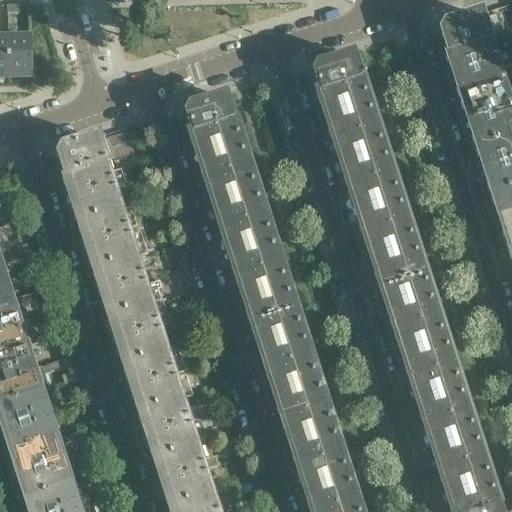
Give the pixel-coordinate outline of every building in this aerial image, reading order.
[(6,6),(6,14),(18,14),(18,6),(6,6)] [(498,38),(493,20),(482,23),(480,16),(445,27),(441,35),(447,54),(484,42),(485,43),(488,42),(488,41),(498,38)] [(7,39),(8,78),(31,78),(30,38),(7,39)] [(0,39),(0,78),(8,78),(7,39),(0,39)] [(497,69),(492,55),(488,54),(485,43),(484,42),(447,54),(444,57),(448,68),(452,68),(455,78),(479,70),(480,74),(497,69)] [(360,81),(352,57),(317,69),(313,75),(320,94),(316,95),(316,96),(360,82),(360,81)] [(500,90),(496,78),(499,75),(497,69),(480,74),(479,70),(455,78),(458,87),(455,90),(459,103),(500,90)] [(371,115),(365,97),(367,96),(362,81),(360,81),(360,82),(316,96),(320,110),(324,111),(329,127),(327,130),(331,143),(377,129),(373,114),(371,115)] [(511,116),(507,102),(503,101),(500,90),(459,103),(463,115),(467,116),(470,125),(494,118),(495,122),(511,116)] [(233,123),(225,98),(189,109),(186,116),(192,135),(188,136),(189,137),(233,123)] [(511,137),(511,128),(511,125),(511,123),(511,116),(495,122),(494,118),(470,125),(473,134),(470,138),(474,150),(511,137)] [(241,147),(237,136),(234,137),(230,125),(233,124),(233,123),(189,137),(193,151),(197,152),(199,160),(241,147)] [(386,162),(380,144),(382,144),(377,129),(331,143),(336,157),(339,158),(344,174),(342,177),(346,191),(392,176),(388,161),(386,162)] [(511,168),(511,137),(474,150),(478,162),(482,163),(485,173),(509,165),(511,169),(511,168)] [(105,164),(97,139),(62,151),(58,158),(64,177),(105,164)] [(245,171),(241,158),(244,157),(241,147),(199,160),(202,168),(199,171),(204,185),(245,171)] [(114,192),(109,178),(105,177),(102,166),(105,165),(105,164),(64,177),(61,180),(65,191),(69,191),(72,201),(96,193),(98,197),(114,192)] [(511,190),(511,168),(511,169),(509,165),(485,173),(488,182),(485,185),(489,198),(511,190)] [(256,194),(252,184),(249,185),(245,171),(204,185),(208,198),(212,199),(214,207),(256,194)] [(401,209),(396,191),(397,191),(392,176),(346,191),(351,204),(355,206),(360,221),(357,225),(362,238),(408,223),(403,209),(401,209)] [(511,190),(489,198),(493,210),(497,211),(500,220),(511,216),(511,190)] [(117,213),(113,201),(116,198),(114,192),(98,197),(96,193),(72,201),(75,210),(72,213),(76,226),(117,213)] [(260,219),(256,206),(259,205),(256,194),(214,207),(217,215),(215,218),(219,232),(260,219)] [(129,239),(125,225),(121,225),(117,213),(76,226),(80,238),(84,239),(87,248),(112,240),(113,244),(129,239)] [(511,242),(511,216),(500,220),(503,229),(500,232),(505,245),(511,242)] [(271,241),(268,231),(264,232),(260,219),(219,232),(223,245),(227,247),(230,255),(271,241)] [(416,257),(411,239),(413,238),(408,223),(362,238),(366,252),(370,253),(375,269),(373,272),(377,286),(423,271),(418,256),(416,257)] [(132,260),(128,248),(131,245),(129,239),(113,244),(112,240),(87,248),(90,257),(87,261),(91,273),(132,260)] [(275,266),(271,253),(274,252),(271,241),(230,255),(232,262),(230,266),(234,279),(275,266)] [(5,288),(2,279),(0,270),(0,268),(1,269),(0,265),(0,258),(1,257),(0,254),(0,253),(0,304),(15,300),(14,296),(10,297),(7,287),(5,288)] [(144,287),(140,273),(136,272),(132,260),(91,273),(95,285),(99,286),(102,296),(127,288),(128,292),(144,287)] [(286,289),(283,278),(280,280),(275,266),(234,279),(239,293),(242,294),(245,302),(286,289)] [(429,295),(426,286),(428,286),(423,271),(377,286),(381,299),(385,301),(388,308),(429,295)] [(147,307),(144,296),(146,292),(144,287),(128,292),(127,288),(102,296),(105,305),(103,308),(107,321),(147,307)] [(290,314),(286,300),(290,299),(286,289),(245,302),(247,310),(245,313),(249,327),(290,314)] [(438,318),(433,303),(432,304),(429,295),(388,308),(390,316),(388,319),(392,333),(438,318)] [(20,334),(17,325),(14,316),(16,315),(13,306),(16,304),(15,300),(0,304),(0,356),(30,347),(29,343),(25,343),(22,334),(20,334)] [(160,334),(155,320),(151,319),(147,307),(107,321),(111,333),(115,334),(118,343),(142,335),(143,339),(160,334)] [(301,336),(298,326),(295,327),(290,314),(249,327),(254,340),(258,342),(260,349),(301,336)] [(447,351),(441,334),(443,333),(438,318),(392,333),(396,347),(400,348),(405,363),(403,367),(407,380),(453,366),(449,351),(447,351)] [(163,355),(159,343),(162,340),(160,334),(143,339),(142,335),(118,343),(121,352),(118,355),(122,368),(163,355)] [(306,361),(301,348),(305,347),(301,336),(260,349),(263,357),(260,360),(265,374),(306,361)] [(35,381),(32,372),(29,362),(31,362),(28,352),(31,350),(30,347),(0,356),(0,407),(45,393),(44,389),(40,390),(37,380),(35,381)] [(175,381),(170,367),(166,367),(163,355),(122,368),(126,380),(130,381),(133,390),(157,382),(159,387),(175,381)] [(317,383),(313,373),(310,374),(306,361),(265,374),(269,388),(273,389),(275,397),(317,383)] [(459,390),(456,381),(458,380),(453,366),(407,380),(412,394),(415,395),(418,403),(459,390)] [(178,402),(174,390),(177,387),(175,381),(159,387),(157,382),(133,390),(136,400),(133,403),(137,415),(178,402)] [(321,408),(317,395),(320,394),(317,383),(275,397),(278,405),(275,408),(280,421),(321,408)] [(469,413),(464,398),(462,399),(459,390),(418,403),(421,411),(418,414),(423,428),(469,413)] [(46,414),(44,409),(46,408),(43,399),(46,397),(45,393),(0,407),(0,426),(2,432),(27,424),(26,420),(46,414)] [(190,429),(186,415),(182,414),(178,402),(137,415),(141,428),(145,428),(148,438),(173,430),(174,434),(190,429)] [(335,441),(328,421),(325,422),(321,408),(280,421),(284,435),(288,436),(293,452),(291,455),(295,469),(336,456),(332,442),(335,441)] [(474,437),(472,428),(473,428),(469,413),(423,428),(427,441),(431,443),(433,450),(474,437)] [(55,436),(52,427),(50,427),(46,414),(26,420),(27,424),(2,432),(9,456),(60,440),(59,436),(55,436)] [(193,449),(189,438),(192,435),(190,429),(174,434),(173,430),(148,438),(151,447),(148,450),(152,462),(193,449)] [(484,460),(479,446),(477,446),(474,437),(433,450),(436,458),(433,462),(438,475),(484,460)] [(65,474),(62,464),(59,455),(61,454),(58,445),(61,443),(60,440),(9,456),(24,502),(75,486),(74,482),(70,482),(67,473),(65,474)] [(205,476),(201,462),(197,461),(193,449),(152,462),(156,475),(160,476),(163,485),(188,477),(189,481),(205,476)] [(347,478),(344,468),(340,469),(336,456),(295,469),(299,482),(303,484),(306,492),(347,478)] [(490,485),(487,476),(489,475),(484,460),(438,475),(442,489),(446,490),(448,498),(490,485)] [(208,497),(204,485),(207,482),(205,476),(189,481),(188,477),(163,485),(166,494),(163,497),(167,510),(208,497)] [(323,511),(351,503),(347,490),(350,489),(347,478),(306,492),(308,499),(306,503),(308,511),(323,511)] [(499,509),(494,493),(492,493),(490,485),(448,498),(451,506),(449,509),(449,511),(485,511),(494,509),(497,508),(498,509),(499,509)] [(77,511),(74,502),(76,501),(73,492),(76,490),(75,486),(24,502),(27,511),(77,511)] [(216,511),(216,510),(212,509),(208,497),(167,510),(168,511),(216,511)] [(354,511),(351,503),(323,511),(354,511)]
